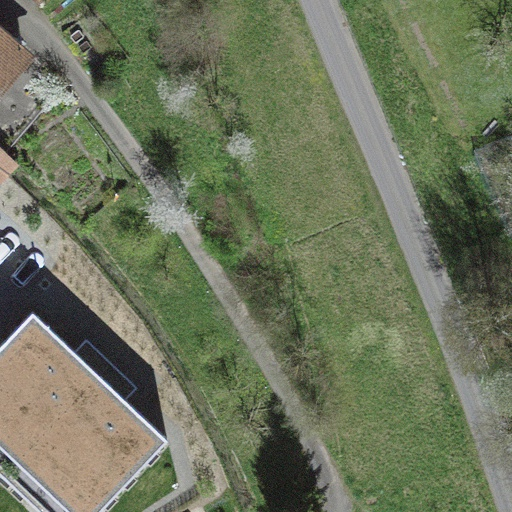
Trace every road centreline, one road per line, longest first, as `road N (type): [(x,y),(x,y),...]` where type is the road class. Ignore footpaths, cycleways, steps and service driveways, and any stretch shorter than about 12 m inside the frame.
road 1 (residential): [(335,511),(161,193),(63,57),(8,0)]
road 2 (residential): [(314,0),(511,507)]
